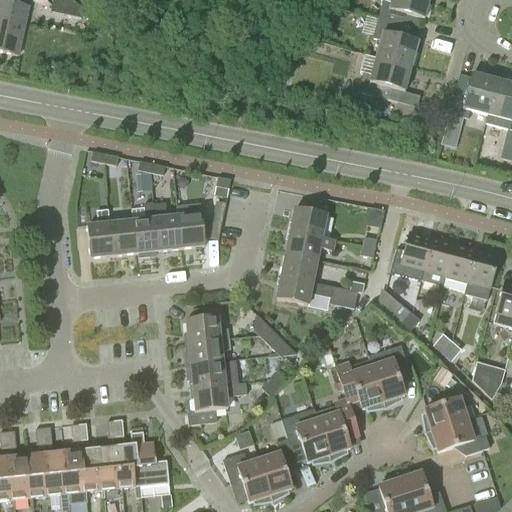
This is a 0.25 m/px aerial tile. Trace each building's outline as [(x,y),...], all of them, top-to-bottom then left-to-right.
[(2,0),(0,0),(0,55),(17,59),(28,11),(1,5),(2,0)] [(382,3),(377,23),(409,31),(412,19),(424,22),(429,0),(380,0),(380,3),(382,3)] [(381,44),(376,61),(411,70),(418,45),(406,42),(409,31),(377,23),(372,42),(381,44)] [(273,36),(264,66),(281,70),(283,63),(295,66),(301,44),(273,36)] [(411,70),(376,61),(371,78),(363,76),(358,95),(396,105),(399,94),(404,95),(411,70)] [(469,115),(487,120),(497,84),(494,83),(495,80),(493,77),(483,74),(480,76),(479,79),(471,77),(470,81),(458,78),(444,129),(456,132),(458,126),(464,128),(466,121),(467,122),(469,115)] [(501,132),(511,134),(511,88),(497,84),(487,120),(503,124),(501,132)] [(90,164),(103,167),(105,157),(92,155),(90,164)] [(105,157),(103,167),(115,169),(117,160),(105,157)] [(150,176),(152,167),(139,164),(137,173),(136,174),(138,194),(151,192),(149,176),(150,176)] [(164,169),(152,167),(150,176),(162,179),(164,169)] [(217,180),(215,190),(228,192),(230,183),(217,180)] [(145,224),(133,225),(136,257),(138,257),(139,261),(150,260),(150,256),(158,255),(153,208),(152,206),(143,207),(145,224)] [(165,207),(153,208),(158,255),(181,252),(178,220),(166,222),(165,207)] [(293,212),(289,234),(334,244),(334,242),(321,240),(325,219),(293,212)] [(113,260),(107,213),(95,214),(97,229),(87,230),(90,262),(113,260)] [(108,213),(107,213),(113,260),(136,257),(133,225),(109,228),(108,213)] [(201,218),(178,220),(181,252),(205,250),(201,218)] [(289,234),(284,257),(316,263),(319,252),(332,255),(334,244),(289,234)] [(399,267),(422,273),(430,243),(407,237),(399,267)] [(362,240),(360,249),(373,251),(375,242),(362,240)] [(419,284),(441,290),(452,249),(430,243),(422,273),(419,284)] [(373,251),(360,249),(359,259),(371,261),(373,251)] [(442,290),(464,296),(467,285),(466,285),(474,255),(452,249),(441,290),(442,290)] [(474,255),(466,285),(467,285),(464,296),(464,298),(485,304),(497,261),(474,255)] [(284,257),(280,279),(312,286),(316,263),(284,257)] [(312,286),(280,279),(275,302),(307,309),(310,297),(329,301),(327,308),(353,313),(357,296),(361,297),(348,294),(312,286)] [(350,285),(348,294),(361,297),(363,287),(350,285)] [(492,327),(511,331),(511,287),(503,285),(492,327)] [(376,309),(398,329),(410,316),(381,292),(376,309)] [(185,324),(187,347),(229,342),(228,332),(219,333),(218,320),(217,320),(216,310),(192,313),(193,323),(185,324)] [(410,316),(398,329),(399,329),(402,325),(411,333),(419,323),(410,316)] [(256,337),(263,344),(272,334),(265,327),(256,337)] [(272,334),(263,344),(279,360),(296,358),(272,334)] [(434,348),(442,355),(450,346),(442,339),(434,348)] [(187,347),(189,370),(222,366),(221,355),(230,354),(229,342),(187,347)] [(450,346),(442,355),(451,363),(459,353),(450,346)] [(367,360),(368,363),(384,412),(400,404),(399,401),(403,399),(396,377),(408,374),(400,349),(367,360)] [(384,412),(368,363),(348,370),(347,366),(334,371),(342,395),(354,391),(361,413),(365,412),(366,415),(384,412)] [(191,384),(192,391),(237,386),(235,365),(222,366),(189,370),(190,370),(184,371),(186,384),(191,384)] [(440,371),(432,384),(443,391),(451,379),(440,371)] [(275,375),(267,383),(276,392),(284,384),(275,375)] [(471,380),(470,384),(491,403),(500,389),(471,380)] [(276,392),(267,383),(260,391),(269,400),(276,392)] [(237,386),(192,391),(194,416),(227,412),(226,401),(245,399),(244,387),(237,387),(237,386)] [(421,419),(424,437),(473,421),(473,420),(465,423),(462,411),(467,409),(464,400),(423,414),(424,418),(421,419)] [(313,413),(330,465),(345,457),(344,454),(349,453),(342,430),(353,427),(345,402),(334,406),(335,410),(315,416),(313,413)] [(285,438),(286,443),(286,442),(288,448),(299,444),(306,466),(311,465),(312,468),(330,465),(313,413),(280,423),(281,425),(285,438)] [(473,421),(424,437),(432,452),(435,451),(436,456),(460,448),(464,460),(488,452),(484,440),(480,441),(473,421)] [(114,424),(106,425),(106,426),(108,441),(116,440),(114,424)] [(121,424),(114,424),(116,440),(123,440),(121,424)] [(85,427),(78,428),(80,444),(87,444),(85,428),(85,427)] [(78,428),(70,429),(71,430),(72,445),(80,444),(78,428)] [(50,431),(42,432),(44,448),(52,447),(50,431)] [(42,432),(35,432),(35,433),(36,449),(44,448),(42,432)] [(6,435),(0,436),(0,450),(0,453),(8,452),(6,435)] [(14,435),(6,435),(8,452),(16,451),(14,435)] [(130,437),(131,448),(135,448),(137,471),(132,471),(134,491),(168,487),(166,465),(155,466),(153,446),(144,447),(143,436),(130,437)] [(278,456),(257,463),(271,505),(287,497),(286,494),(290,493),(283,470),(294,467),(288,448),(286,442),(286,443),(275,446),(278,456)] [(131,448),(117,450),(119,473),(114,473),(116,493),(134,491),(132,471),(137,471),(135,448),(131,448)] [(117,450),(99,452),(101,475),(96,475),(98,495),(116,493),(114,473),(119,473),(117,450)] [(83,477),(78,477),(80,497),(85,496),(98,495),(96,475),(101,475),(99,452),(81,454),(83,477)] [(65,478),(60,479),(62,499),(67,498),(68,508),(81,506),(86,506),(85,496),(80,497),(78,477),(83,477),(81,454),(63,456),(65,478)] [(63,456),(45,457),(47,480),(42,481),(45,501),(62,499),(60,479),(65,478),(63,456)] [(45,457),(27,459),(29,482),(24,483),(27,502),(45,501),(42,481),(47,480),(45,457)] [(271,505),(257,463),(246,467),(243,457),(221,464),(229,488),(240,484),(248,506),(252,505),(253,508),(271,505)] [(27,459),(9,461),(11,484),(7,485),(9,504),(27,502),(24,483),(29,482),(27,459)] [(9,461),(0,462),(0,505),(9,504),(7,485),(11,484),(9,461)] [(414,475),(396,477),(407,511),(431,511),(420,476),(415,478),(414,475)] [(407,511),(396,477),(381,485),(382,488),(377,490),(378,493),(384,511),(407,511)] [(511,511),(511,500),(500,511),(511,511)] [(472,508),(473,511),(498,511),(499,511),(496,501),(472,508)]
